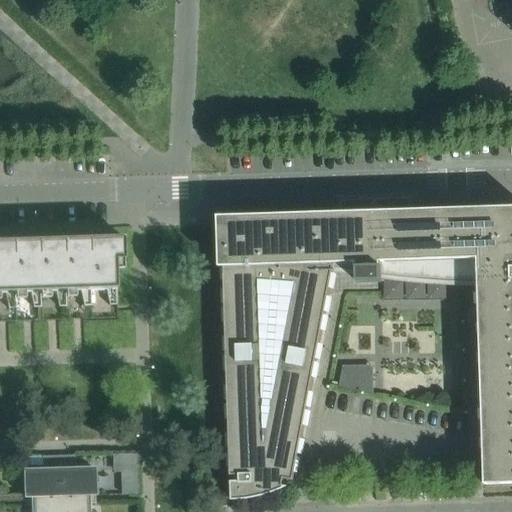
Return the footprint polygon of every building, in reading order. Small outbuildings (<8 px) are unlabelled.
[(511,208),(344,214),(223,218),(223,246),(228,245),(228,258),(224,258),(231,477),(240,476),(240,483),(231,483),(232,502),(239,501),(247,501),(254,500),(261,498),(268,496),(275,494),(282,491),(288,488),(283,487),(285,480),(294,481),(329,293),(333,273),(358,277),(358,284),(383,283),(383,281),(402,283),(421,284),(441,286),(460,287),(479,287),(479,292),(486,485),(491,484),(511,483),(511,208)] [(117,306),(115,261),(124,261),(123,238),(98,239),(98,244),(0,247),(0,294),(4,294),(8,310),(15,309),(15,294),(29,293),(33,309),(41,308),(40,293),(55,293),(58,308),(66,308),(65,292),(80,292),(83,307),(91,307),(90,291),(105,291),(108,306),(117,306)] [(89,353),(88,324),(53,325),(54,354),(89,353)] [(0,356),(48,355),(47,341),(53,341),(52,326),(0,327),(0,356)] [(345,373),(384,374),(385,348),(346,347),(345,373)] [(74,464),(74,456),(58,457),(58,465),(74,464)] [(58,465),(58,457),(42,457),(42,466),(58,465)] [(95,497),(94,470),(59,471),(59,496),(88,495),(92,495),(92,497),(95,497)] [(59,496),(59,471),(23,472),(24,499),(27,499),(27,497),(31,497),(59,496)] [(137,483),(120,483),(120,493),(137,493),(137,483)] [(88,511),(88,495),(59,496),(59,511),(88,511)] [(59,511),(59,496),(31,497),(31,511),(59,511)]
